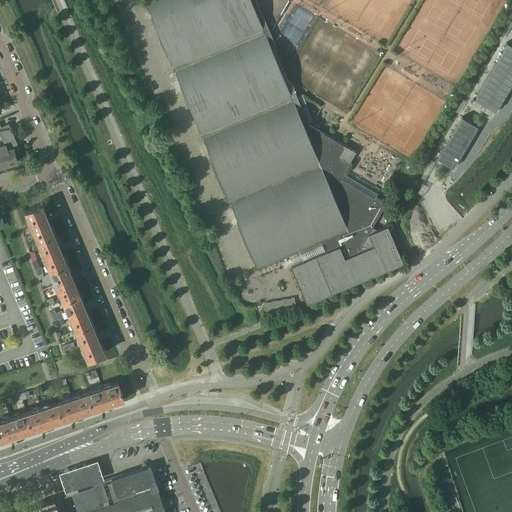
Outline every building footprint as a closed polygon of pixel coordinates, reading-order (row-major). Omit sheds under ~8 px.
[(0,123),(0,133),(5,144),(0,145),(0,163),(1,166),(18,161),(14,148),(12,148),(11,143),(16,141),(9,123),(1,126),(0,123)] [(25,210),(38,240),(54,233),(41,203),(25,210)] [(38,240),(50,269),(66,262),(54,233),(38,240)] [(50,269),(62,299),(79,292),(66,262),(50,269)] [(62,299),(75,328),(91,321),(79,292),(62,299)] [(91,321),(75,328),(88,359),(104,352),(91,321)] [(118,381),(87,391),(93,408),(124,398),(118,381)] [(28,391),(20,394),(22,399),(30,397),(28,391)] [(87,391),(57,401),(63,418),(93,408),(87,391)] [(57,401),(26,412),(32,428),(63,418),(57,401)] [(26,412),(0,420),(0,434),(1,439),(32,428),(26,412)] [(165,511),(157,488),(159,488),(157,481),(154,473),(156,468),(143,462),(141,466),(95,482),(93,485),(64,495),(69,511),(165,511)] [(56,502),(55,499),(55,498),(45,501),(40,503),(30,506),(32,510),(27,511),(59,511),(56,502)]
